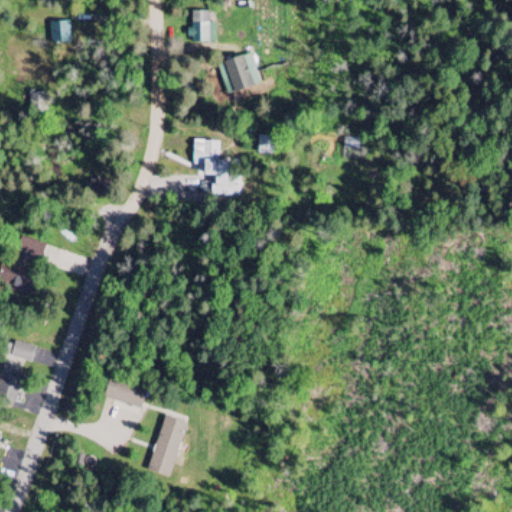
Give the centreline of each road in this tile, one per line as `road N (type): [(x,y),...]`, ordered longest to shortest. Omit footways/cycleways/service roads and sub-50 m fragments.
road 1 (residential): [(14,511),(112,237)]
road 2 (residential): [(112,237),(154,151),(155,0)]
